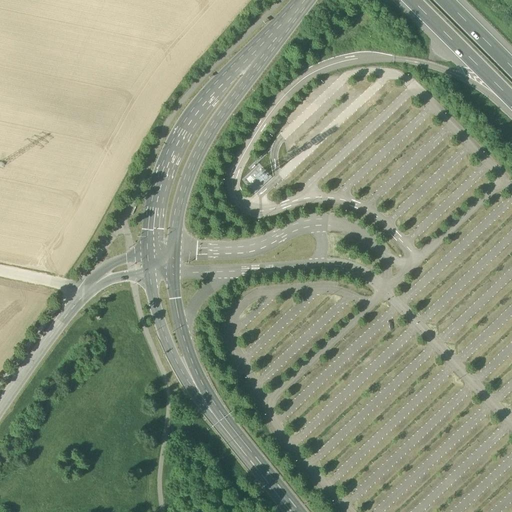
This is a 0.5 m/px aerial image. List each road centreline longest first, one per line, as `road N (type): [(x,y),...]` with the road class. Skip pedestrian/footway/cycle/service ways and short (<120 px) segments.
road 1 (tertiary): [(266,41),(215,85),(181,134),(156,194),(149,250)]
road 2 (tertiary): [(172,248),(194,156),(266,41)]
road 3 (tertiary): [(151,274),(169,337),(212,405)]
road 4 (motorway): [(409,0),(511,101)]
road 5 (tertiary): [(212,405),(173,271)]
road 6 (tertiary): [(212,405),(296,511)]
road 7 (unclassified): [(0,410),(74,302)]
